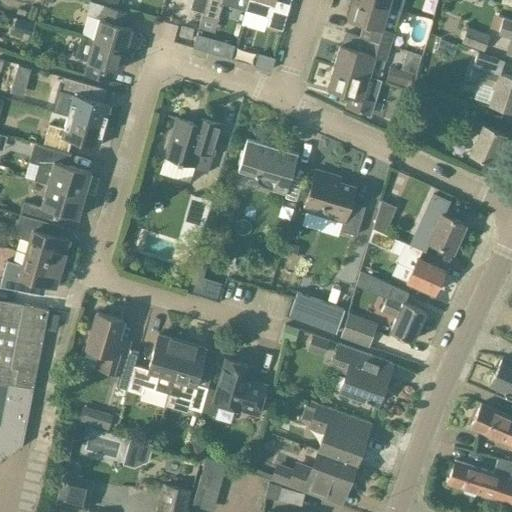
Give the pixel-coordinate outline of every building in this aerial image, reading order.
[(206,0),(202,15),(217,20),(222,4),(234,7),(235,0),(206,0)] [(265,25),(282,30),(285,21),(290,0),(248,0),(246,10),(268,16),(265,25)] [(367,39),(390,45),(400,11),(363,0),(355,0),(349,20),(365,25),(361,37),(367,39)] [(363,0),(400,11),(402,0),(363,0)] [(80,36),(126,49),(132,28),(127,26),(130,12),(103,4),(99,18),(93,39),(81,36),(80,36)] [(511,34),(507,50),(511,51),(511,19),(493,14),(489,28),(511,34)] [(190,39),(193,29),(182,25),(179,35),(190,39)] [(461,44),(484,52),(490,34),(467,26),(461,44)] [(197,35),(193,48),(205,51),(209,38),(197,35)] [(85,75),(109,82),(113,68),(120,70),(126,49),(80,36),(75,57),(89,61),(85,75)] [(335,67),(369,77),(372,67),(383,70),(390,45),(367,39),(364,52),(342,45),(335,67)] [(257,52),(253,66),(270,70),(274,57),(257,52)] [(491,103),(511,109),(511,75),(501,72),(504,61),(477,52),(468,80),(496,88),(491,103)] [(21,89),(30,69),(17,63),(8,83),(21,89)] [(347,108),(368,115),(379,80),(369,77),(335,67),(329,88),(351,95),(347,108)] [(71,104),(68,115),(105,125),(111,104),(83,96),(87,83),(63,76),(56,100),(71,104)] [(43,145),(70,153),(70,152),(67,152),(71,138),(98,146),(105,125),(68,115),(64,128),(49,123),(43,145)] [(470,153),(492,163),(505,134),(483,124),(468,117),(461,134),(475,141),(470,153)] [(194,169),(208,173),(213,155),(223,125),(201,118),(199,125),(176,118),(164,157),(195,166),(194,169)] [(271,190),(286,195),(297,153),(247,139),(238,170),(254,175),(257,184),(263,187),(271,190)] [(83,196),(91,171),(68,164),(71,153),(70,153),(43,145),(37,143),(33,158),(53,164),(47,185),(83,196)] [(340,230),(357,235),(365,206),(351,202),(355,186),(331,179),(332,174),(316,170),(304,211),(342,222),(340,230)] [(24,202),(20,213),(28,216),(41,220),(45,208),(77,217),(83,196),(47,185),(41,207),(24,202)] [(205,221),(211,199),(200,196),(192,194),(190,203),(185,220),(204,225),(205,221)] [(381,200),(372,227),(386,233),(397,207),(381,200)] [(428,241),(451,252),(464,223),(420,203),(412,219),(424,225),(419,237),(428,241)] [(25,252),(60,263),(67,239),(40,231),(43,221),(41,220),(28,216),(20,213),(13,236),(29,240),(25,252)] [(391,252),(396,238),(386,234),(386,233),(372,227),(368,242),(391,252)] [(404,242),(395,261),(412,269),(406,281),(433,293),(444,269),(417,257),(421,249),(404,242)] [(0,286),(0,287),(23,291),(26,279),(53,287),(60,263),(25,252),(21,265),(7,261),(0,286)] [(187,286),(186,289),(198,293),(216,298),(221,283),(203,278),(206,267),(193,263),(187,286)] [(390,331),(412,341),(425,311),(406,302),(410,293),(394,286),(383,310),(396,317),(390,331)] [(335,331),(343,309),(297,292),(288,314),(335,331)] [(0,459),(4,457),(22,445),(34,386),(48,308),(0,299),(0,459)] [(94,368),(118,375),(129,338),(117,335),(121,320),(95,313),(84,349),(99,353),(94,368)] [(340,337),(369,347),(377,322),(348,313),(340,337)] [(153,390),(166,394),(182,342),(157,334),(147,368),(135,365),(127,390),(141,394),(143,387),(153,390)] [(306,351),(323,356),(329,340),(312,334),(306,351)] [(186,406),(200,410),(208,384),(196,381),(205,349),(182,342),(166,394),(188,401),(186,406)] [(378,357),(340,344),(333,364),(348,369),(340,393),(377,405),(387,378),(373,373),(378,357)] [(490,385),(511,395),(511,361),(502,357),(490,385)] [(238,409),(256,415),(265,386),(246,380),(251,366),(225,359),(212,402),(237,409),(238,409)] [(320,452),(357,465),(366,439),(341,430),(346,414),(319,404),(306,400),(300,418),(310,421),(307,429),(326,435),(320,452)] [(470,426),(511,444),(511,415),(481,402),(470,426)] [(96,409),(91,423),(107,428),(112,414),(96,409)] [(130,438),(123,464),(134,467),(147,460),(152,444),(130,438)] [(291,488),(317,497),(322,482),(348,491),(357,465),(320,452),(314,467),(295,461),(293,467),(276,462),(270,481),(291,488)] [(478,492),(510,503),(511,497),(511,460),(497,457),(493,472),(455,459),(448,482),(462,487),(464,493),(474,496),(478,492)] [(193,504),(212,508),(222,470),(203,465),(193,504)] [(93,482),(63,475),(57,502),(86,509),(93,482)] [(155,511),(186,511),(191,488),(161,482),(155,511)]
